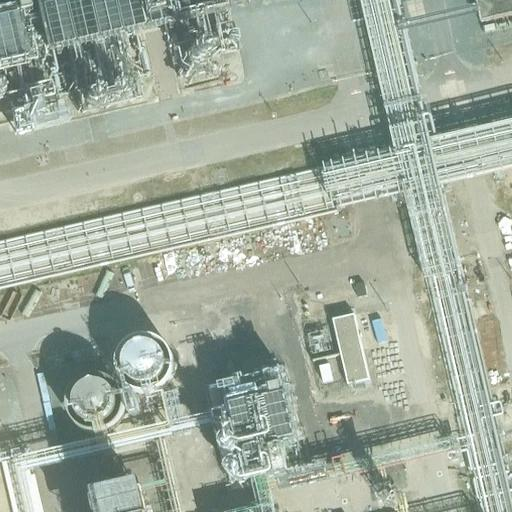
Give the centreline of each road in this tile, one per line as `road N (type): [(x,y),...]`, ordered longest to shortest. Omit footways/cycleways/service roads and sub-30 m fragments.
road 1 (unknown): [(438,440),(260,487),(228,486),(212,473),(164,288),(324,259),(378,265)]
road 2 (unknown): [(456,91),(511,296)]
road 3 (unknown): [(378,265),(405,291),(438,440)]
road 4 (unknown): [(52,511),(12,338)]
road 5 (unknown): [(378,265),(361,112)]
